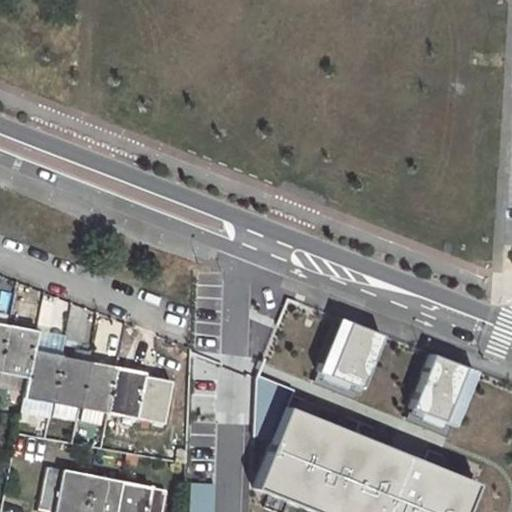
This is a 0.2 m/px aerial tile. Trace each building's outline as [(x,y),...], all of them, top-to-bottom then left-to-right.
[(6,326),(0,358),(0,372),(26,377),(31,351),(35,331),(6,326)] [(31,351),(26,377),(22,397),(51,402),(60,356),(31,351)] [(60,356),(51,402),(48,417),(72,421),(75,407),(78,407),(87,361),(60,356)] [(87,361),(78,407),(106,413),(115,367),(87,361)] [(115,367),(106,413),(151,421),(159,379),(143,376),(144,373),(115,367)] [(283,408),(252,488),(311,511),(462,511),(473,485),(283,408)] [(45,467),(36,509),(52,511),(51,511),(82,511),(90,476),(45,467)] [(90,476),(82,511),(113,511),(119,482),(90,476)] [(119,482),(113,511),(160,511),(165,490),(119,482)]
